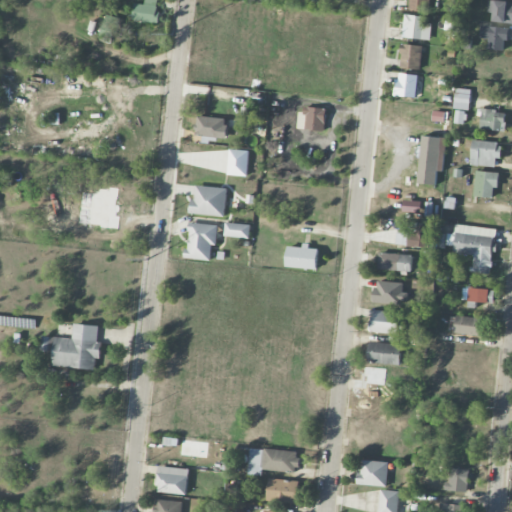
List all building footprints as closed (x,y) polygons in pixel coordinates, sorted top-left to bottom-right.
[(145,0),(145,5),(135,3),(132,20),(156,24),(159,0),(145,0)] [(430,11),(430,0),(408,0),(408,10),(430,11)] [(494,13),(493,22),(511,23),(511,1),(488,0),(488,13),(494,13)] [(100,35),(111,39),(118,18),(106,14),(100,35)] [(403,36),(429,40),(432,19),(406,15),(403,36)] [(458,21),(445,21),(445,17),(434,17),(434,31),(458,32),(458,21)] [(488,50),(504,50),(504,40),(508,41),(509,27),(480,26),(480,38),(488,38),(488,50)] [(400,68),(421,69),(422,46),(401,45),(400,68)] [(416,97),(417,74),(396,74),(395,96),(416,97)] [(325,131),(326,108),(300,107),(299,129),(325,131)] [(506,111),(477,109),(477,116),(481,117),(480,130),(505,131),(506,111)] [(226,138),(228,119),(197,116),(195,135),(226,138)] [(418,184),(440,185),(443,137),(421,136),(418,184)] [(502,144),(473,140),(470,165),(495,168),(496,158),(501,159),(502,144)] [(493,187),(499,187),(499,172),(475,171),(474,197),(493,197),(493,187)] [(224,216),(226,188),(193,186),(192,214),(224,216)] [(421,213),(422,201),(404,200),(403,212),(421,213)] [(210,260),(211,245),(217,245),(218,225),(189,223),(187,259),(210,260)] [(225,237),(249,238),(250,225),(225,223),(225,237)] [(425,225),(410,224),(410,232),(396,232),(396,245),(425,247),(425,225)] [(453,253),(474,254),(473,272),(491,274),(493,252),(496,252),(498,229),(456,225),(453,253)] [(288,245),(286,267),(316,269),(318,249),(309,248),(309,247),(288,245)] [(412,254),(378,253),(378,270),(411,271),(412,254)] [(403,283),(375,280),(373,301),(406,305),(408,293),(402,292),(403,283)] [(494,303),(494,289),(464,288),(463,301),(494,303)] [(402,312),(373,311),(373,332),(398,333),(399,323),(402,323),(402,312)] [(450,316),(449,333),(482,335),(483,318),(450,316)] [(52,366),(95,369),(96,359),(101,359),(102,342),(98,342),(99,326),(74,324),(73,339),(44,337),(43,350),(53,351),(52,366)] [(401,364),(402,344),(369,343),(369,363),(401,364)] [(298,452),(250,447),(248,468),(296,473),(298,452)] [(388,461),(360,461),(359,485),(387,486),(388,461)] [(186,495),(189,470),(160,466),(156,491),(186,495)] [(447,490),(467,491),(469,469),(448,468),(447,490)] [(297,503),(298,480),(268,479),(267,502),(297,503)] [(398,511),(400,491),(380,490),(378,511),(375,511),(374,511),(398,511)]
